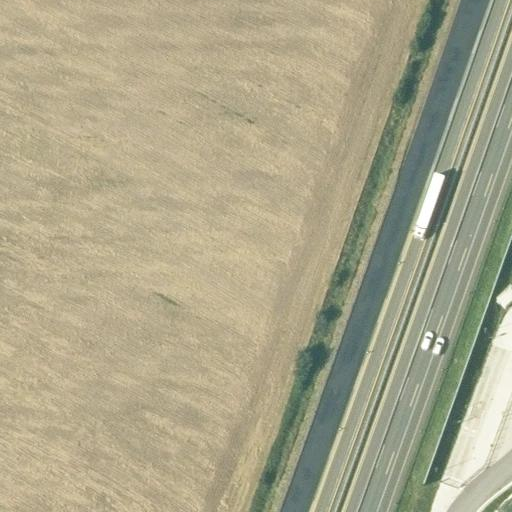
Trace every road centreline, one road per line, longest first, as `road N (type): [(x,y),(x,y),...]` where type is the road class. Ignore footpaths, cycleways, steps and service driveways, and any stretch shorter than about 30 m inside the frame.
road 1 (motorway): [(487,0),(310,511)]
road 2 (motorway): [(356,511),(511,83)]
